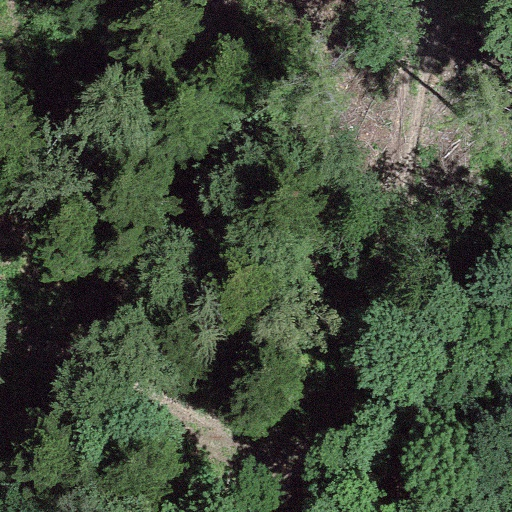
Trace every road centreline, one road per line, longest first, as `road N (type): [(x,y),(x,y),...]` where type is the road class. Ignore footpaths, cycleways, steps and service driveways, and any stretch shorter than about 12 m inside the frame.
road 1 (track): [(511,488),(478,470),(387,361),(415,97),(448,0)]
road 2 (track): [(303,511),(336,419),(387,361)]
